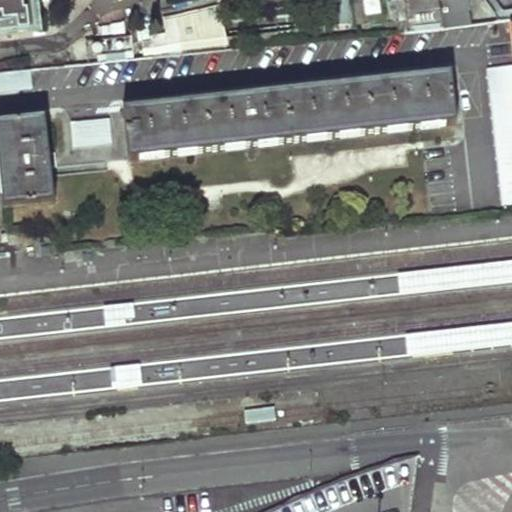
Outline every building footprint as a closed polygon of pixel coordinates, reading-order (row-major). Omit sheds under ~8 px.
[(0,0),(0,37),(38,32),(37,23),(33,0),(0,0)] [(442,30),(435,0),(409,0),(410,5),(397,6),(402,35),(442,30)] [(435,0),(442,30),(467,27),(462,0),(435,0)] [(221,13),(137,22),(141,55),(225,46),(221,13)] [(0,92),(30,91),(30,72),(0,73),(0,92)] [(155,109),(123,112),(129,161),(454,123),(448,73),(414,78),(399,79),(332,87),(317,89),(249,97),(235,99),(169,107),(155,109)] [(331,80),(316,82),(317,89),(332,87),(331,80)] [(248,89),(234,91),(235,99),(249,97),(248,89)] [(168,99),(154,100),(155,109),(169,107),(168,99)] [(43,119),(0,124),(0,176),(4,209),(54,203),(51,175),(50,169),(48,154),(43,119)] [(71,120),(69,149),(108,151),(110,122),(71,120)] [(400,295),(511,281),(511,262),(398,276),(400,295)] [(132,306),(104,309),(106,326),(134,323),(132,306)] [(511,324),(405,337),(408,356),(511,344),(511,324)] [(139,368),(111,371),(113,389),(141,386),(139,368)] [(409,511),(418,456),(333,483),(274,511),(409,511)]
